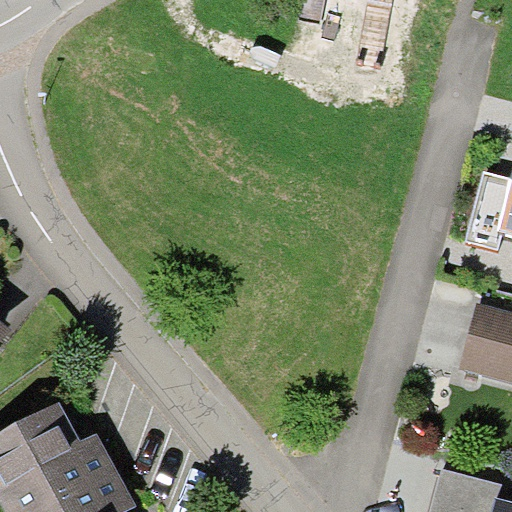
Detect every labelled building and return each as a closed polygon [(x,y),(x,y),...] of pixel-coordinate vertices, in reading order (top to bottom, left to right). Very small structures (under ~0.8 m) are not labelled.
[(202,58),(163,195),(332,244),(372,103),(202,58)] [(511,188),(505,213),(499,238),(511,241),(511,188)] [(463,372),(511,384),(511,319),(478,311),(463,372)] [(0,347),(9,337),(0,329),(0,347)] [(66,403),(0,439),(0,498),(7,511),(133,511),(140,509),(100,436),(87,443),(66,403)] [(511,511),(511,507),(495,503),(500,486),(437,469),(425,511),(511,511)]
